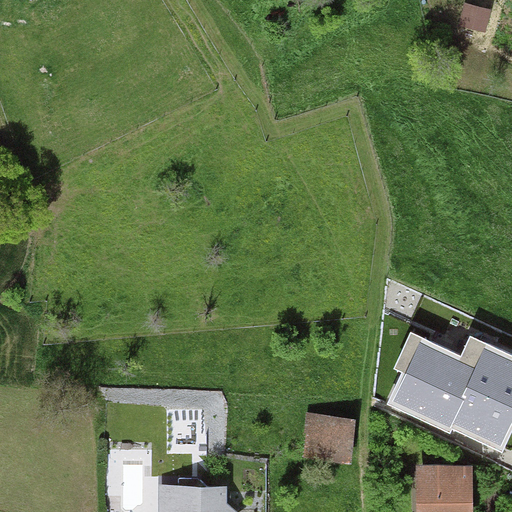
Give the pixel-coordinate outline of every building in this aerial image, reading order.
[(490,9),(464,4),(459,30),(486,35),(490,9)] [(478,371),(422,345),(397,399),(450,423),(452,418),(500,441),(511,414),(511,363),(487,352),(478,371)] [(361,411),(307,409),(305,461),(359,463),(361,411)] [(474,511),(472,456),(416,458),(417,511),(474,511)] [(225,478),(158,480),(158,511),(240,511),(225,494),(225,478)]
